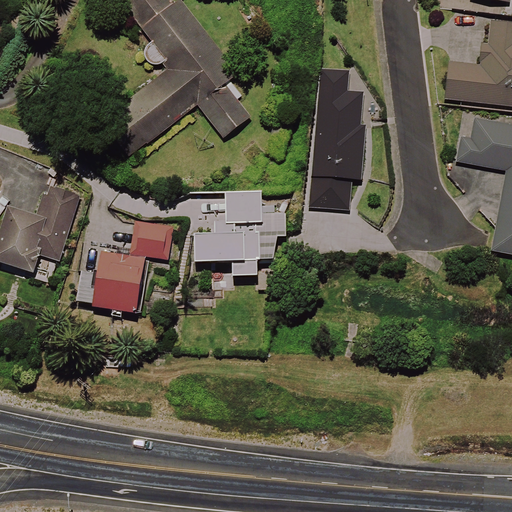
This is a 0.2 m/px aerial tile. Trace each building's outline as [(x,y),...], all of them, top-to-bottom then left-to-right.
[(221,140),(249,120),(235,102),(242,96),(231,81),(236,77),(180,1),(173,7),(167,0),(120,0),(153,43),(147,47),(145,48),(144,50),(143,52),(143,54),(142,56),(142,58),(143,60),(144,62),(145,64),(146,66),(148,67),(150,68),(152,68),(154,69),(156,69),(158,68),(160,67),(162,66),(167,74),(99,124),(126,159),(196,107),(221,140)] [(511,27),(483,25),(479,69),(450,66),(446,101),(511,107),(511,27)] [(349,75),(319,73),(309,210),(348,213),(350,182),(359,183),(363,126),(360,126),(362,95),(347,94),(349,75)] [(511,126),(473,120),(469,142),(457,140),(453,165),(503,174),(490,253),(511,257),(511,126)] [(78,199),(47,190),(38,220),(9,211),(0,238),(0,265),(32,275),(30,281),(51,287),(78,199)] [(260,214),(260,193),(225,193),(225,224),(216,224),(216,236),(197,236),(197,265),(233,265),(232,279),(256,280),(257,261),(274,261),(274,237),(283,237),(283,215),(260,214)] [(171,229),(134,223),(128,257),(105,254),(102,272),(84,269),(78,306),(135,315),(145,258),(166,262),(171,229)]
